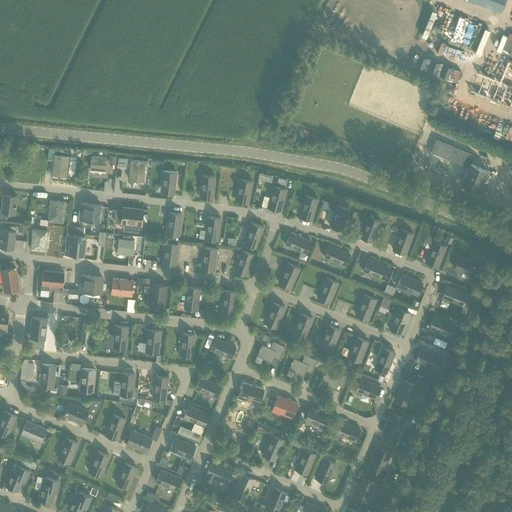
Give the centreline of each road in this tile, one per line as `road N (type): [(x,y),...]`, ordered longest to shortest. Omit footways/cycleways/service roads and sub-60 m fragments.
road 1 (unclassified): [(511,238),(315,164),(0,128)]
road 2 (primary): [(439,511),(511,346)]
